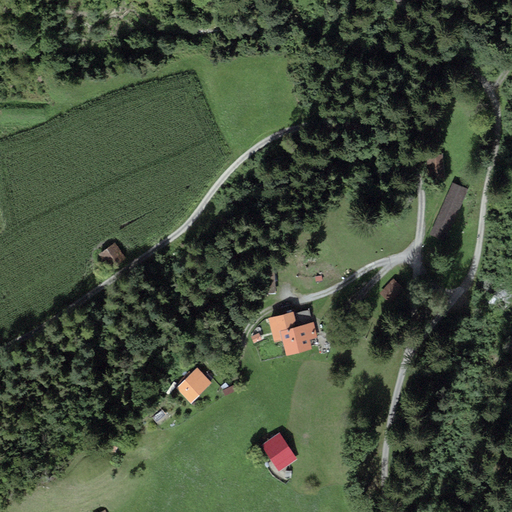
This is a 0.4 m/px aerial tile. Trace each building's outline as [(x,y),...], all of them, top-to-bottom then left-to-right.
[(472,196),(457,188),(433,232),(448,240),(472,196)] [(116,245),(99,255),(108,271),(126,261),(116,245)] [(294,313),(269,320),(276,343),(286,340),(291,356),(313,349),(311,341),(319,339),(315,323),(299,328),(294,313)] [(201,372),(181,391),(193,404),(214,385),(201,372)] [(283,436),(267,446),(282,469),(297,459),(283,436)]
